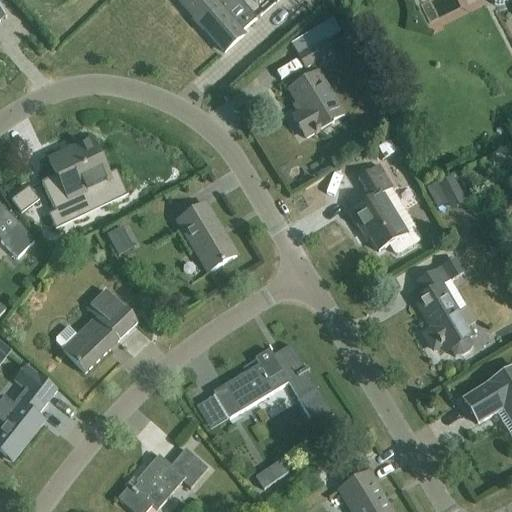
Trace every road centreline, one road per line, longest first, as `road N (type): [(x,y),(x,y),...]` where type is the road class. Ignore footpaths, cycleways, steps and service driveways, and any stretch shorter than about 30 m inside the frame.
road 1 (residential): [(303,274),(234,149),(189,112),(133,89),(77,89),(0,133)]
road 2 (residential): [(43,511),(129,402),(213,332),(303,274)]
road 3 (residential): [(450,511),(303,274)]
